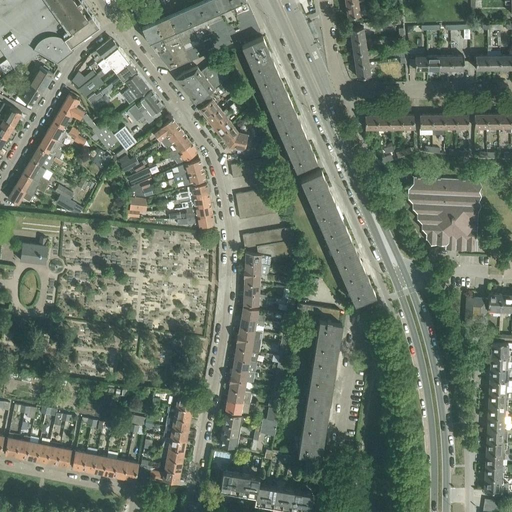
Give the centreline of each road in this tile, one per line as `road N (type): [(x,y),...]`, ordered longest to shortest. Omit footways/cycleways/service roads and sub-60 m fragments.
road 1 (residential): [(189,509),(226,308),(229,228),(211,152),(124,33),(106,29),(75,53),(0,184)]
road 2 (secondary): [(268,0),(401,294),(430,415),(433,511)]
road 3 (secondary): [(445,511),(445,436),(427,340),(286,0)]
road 4 (residential): [(325,511),(358,313)]
road 5 (residential): [(344,93),(511,92)]
road 6 (residential): [(133,511),(136,494),(0,465)]
